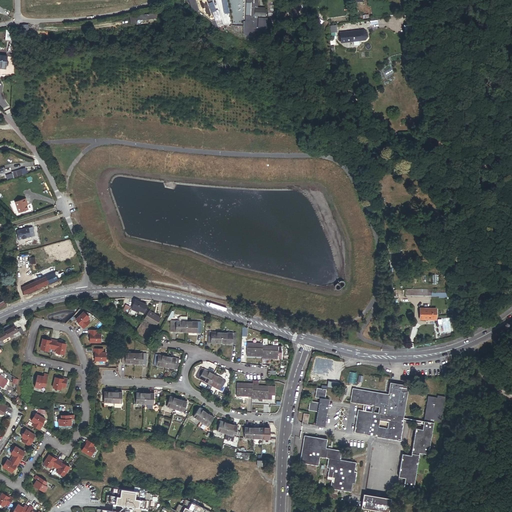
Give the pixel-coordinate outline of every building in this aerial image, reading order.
[(198,0),(204,17),(212,14),(206,0),(198,0)] [(266,0),(271,23),(277,22),(275,11),(274,11),(273,6),(274,5),(272,0),(266,0)] [(300,1),(294,2),(294,6),(292,6),(293,7),(292,8),(291,9),(290,10),(280,12),(282,19),(303,15),(300,1)] [(156,13),(129,17),(130,24),(136,24),(136,20),(143,19),(143,20),(156,18),(156,13)] [(13,31),(6,31),(5,40),(16,41),(16,35),(16,27),(12,27),(13,31)] [(360,31),(340,33),(341,43),(361,41),(360,31)] [(18,213),(28,210),(27,206),(26,203),(27,203),(26,199),(15,202),(18,213)] [(33,232),(31,233),(31,231),(29,231),(29,228),(17,231),(18,240),(30,237),(33,236),(33,232)] [(49,284),(58,280),(54,273),(46,277),(49,284)] [(21,288),(25,295),(49,284),(46,277),(21,288)] [(146,305),(135,300),(132,307),(143,312),(146,305)] [(437,309),(421,309),(421,318),(431,318),(431,320),(437,320),(437,309)] [(90,321),(87,318),(89,316),(84,310),(76,318),(81,324),(80,325),(83,328),(90,321)] [(161,317),(149,310),(144,318),(156,325),(161,317)] [(186,332),(186,321),(172,321),(172,331),(186,332)] [(200,322),(186,321),(186,332),(200,333),(200,322)] [(4,332),(0,333),(0,341),(17,332),(14,326),(10,329),(4,332)] [(101,341),(101,333),(98,333),(98,329),(89,329),(89,333),(90,333),(90,341),(101,341)] [(221,344),(222,333),(208,332),(207,343),(221,344)] [(236,333),(222,333),(221,344),(235,344),(236,333)] [(53,348),(55,339),(51,339),(51,340),(43,338),(41,348),(49,350),(49,347),(53,348)] [(64,354),(66,343),(58,341),(59,340),(55,339),(53,348),(57,349),(56,352),(64,354)] [(263,345),(263,343),(247,343),(246,355),(262,356),(263,345)] [(262,356),(262,358),(277,359),(277,357),(278,353),(278,346),(263,345),(262,356)] [(106,359),(106,352),(103,351),(103,347),(94,347),(94,351),(95,351),(95,359),(106,359)] [(134,364),(134,353),(122,353),(121,363),(134,364)] [(146,353),(134,353),(134,364),(145,364),(146,353)] [(153,365),(165,367),(167,356),(155,354),(153,365)] [(167,356),(165,367),(177,369),(179,358),(167,356)] [(331,363),(333,364),(334,361),(327,359),(327,362),(318,360),(315,371),(328,374),(329,368),(331,363)] [(208,383),(213,374),(201,367),(196,377),(208,383)] [(349,372),(347,383),(355,384),(357,373),(349,372)] [(45,386),(48,374),(44,373),(44,376),(37,374),(35,386),(41,388),(42,385),(45,386)] [(225,381),(213,374),(208,383),(212,385),(220,390),(225,381)] [(66,387),(68,378),(64,377),(63,378),(55,376),(53,387),(61,389),(62,386),(66,387)] [(339,385),(341,377),(335,376),(334,378),(333,382),(328,381),(327,387),(328,387),(339,388),(339,387),(339,385)] [(252,385),(252,384),(237,383),(236,396),(252,396),(252,385)] [(390,383),(388,394),(352,388),(350,402),(363,405),(366,405),(372,406),(375,406),(386,408),(385,414),(374,412),(372,412),(365,411),(363,410),(358,410),(354,432),(400,440),(408,385),(390,383)] [(252,396),(252,398),(267,399),(268,386),(252,385),(252,396)] [(321,389),(317,388),(315,397),(320,398),(319,403),(310,401),(309,410),(318,411),(315,425),(325,426),(329,400),(325,399),(326,389),(321,389)] [(113,392),(104,392),(104,403),(112,403),(113,392)] [(113,392),(112,403),(121,403),(121,392),(113,392)] [(136,404),(144,404),(145,393),(136,393),(136,404)] [(145,393),(144,404),(153,404),(153,393),(145,393)] [(437,398),(428,396),(423,429),(416,428),(411,455),(402,454),(399,477),(405,478),(404,487),(413,488),(419,452),(428,454),(434,420),(440,421),(444,397),(437,395),(437,398)] [(166,407),(175,409),(178,399),(170,396),(166,407)] [(178,399),(175,409),(183,412),(187,401),(178,399)] [(193,416),(200,422),(206,413),(199,408),(193,416)] [(41,425),(45,418),(36,413),(32,419),(34,421),(32,424),(40,429),(42,426),(41,425)] [(206,413),(200,422),(208,427),(213,418),(206,413)] [(72,424),(71,417),(74,417),(74,414),(62,414),(62,418),(59,418),(59,425),(72,424)] [(217,431),(226,434),(229,423),(220,421),(217,431)] [(229,423),(226,434),(234,436),(237,426),(229,423)] [(244,438),(253,439),(254,427),(244,427),(244,438)] [(254,427),(253,439),(262,439),(262,428),(254,427)] [(31,441),(35,435),(26,429),(22,436),(24,437),(22,441),(30,445),(32,442),(31,441)] [(327,439),(304,436),(300,463),(318,466),(320,457),(328,458),(327,467),(329,468),(327,479),(332,480),(330,488),(351,492),(352,483),(354,483),(356,472),(354,471),(356,462),(340,460),(341,451),(325,448),(327,439)] [(96,448),(93,447),(95,444),(88,439),(85,442),(86,443),(82,450),(91,455),(96,448)] [(20,458),(25,451),(16,446),(11,453),(14,454),(12,457),(19,462),(21,459),(20,458)] [(55,467),(60,459),(57,457),(56,458),(49,454),(44,463),(51,467),(52,465),(55,467)] [(12,472),(16,465),(17,466),(19,462),(12,457),(10,461),(7,459),(3,466),(12,472)] [(64,476),(70,467),(63,462),(64,461),(60,459),(55,467),(59,469),(57,471),(64,476)] [(44,491),(48,486),(45,484),(47,481),(37,475),(35,478),(37,479),(34,485),(44,491)] [(134,507),(142,507),(148,508),(149,501),(144,500),(143,498),(143,492),(115,488),(114,495),(112,496),(107,495),(106,503),(121,505),(122,506),(123,505),(126,505),(128,507),(129,506),(131,506),(132,507),(134,507)] [(9,506),(14,498),(10,496),(10,497),(3,492),(0,496),(0,503),(4,506),(6,503),(9,506)] [(388,511),(391,498),(364,494),(361,508),(370,509),(369,511),(388,511)] [(179,507),(176,511),(208,511),(209,511),(187,500),(184,507),(178,505),(179,507)]
